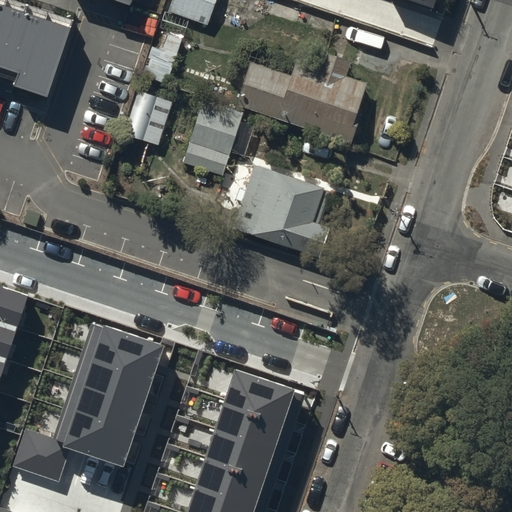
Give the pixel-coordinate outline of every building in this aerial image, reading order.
[(217,0),(172,0),(167,16),(163,15),(160,24),(185,33),(188,25),(207,31),(217,0)] [(285,0),(369,29),(379,0),(285,0)] [(50,99),(73,31),(0,5),(0,66),(23,75),(18,88),(50,99)] [(181,42),(164,36),(159,53),(151,50),(143,75),(168,83),(181,42)] [(249,70),(237,107),(351,145),(361,116),(357,114),(365,91),(342,83),(346,70),(320,61),(315,74),(295,67),(289,84),(249,70)] [(172,107),(143,99),(138,98),(126,143),(160,152),(172,107)] [(242,118),(204,106),(191,147),(188,146),(181,168),(223,181),(231,158),(243,162),(253,131),(239,126),(242,118)] [(325,191),(255,167),(245,195),(239,193),(235,205),(242,207),(231,237),(321,268),(332,237),(317,231),(329,198),(324,196),(325,191)] [(29,297),(0,287),(0,323),(17,329),(29,297)] [(17,329),(0,323),(0,358),(7,360),(17,329)] [(160,348),(107,330),(98,358),(151,375),(160,348)] [(151,375),(98,358),(88,385),(142,403),(151,375)] [(290,392),(237,374),(228,401),(281,419),(290,392)] [(142,403),(88,385),(80,411),(133,429),(142,403)] [(281,419),(228,401),(218,428),(272,446),(281,419)] [(133,429),(80,411),(70,440),(124,457),(133,429)] [(272,446),(218,428),(210,454),(263,472),(272,446)] [(68,447),(69,444),(26,430),(15,465),(58,479),(68,447)] [(263,472),(210,454),(200,483),(254,500),(263,472)] [(249,511),(254,500),(200,483),(191,511),(190,511),(249,511)]
